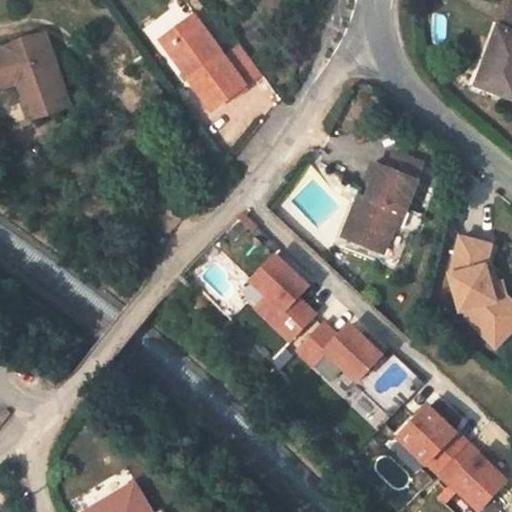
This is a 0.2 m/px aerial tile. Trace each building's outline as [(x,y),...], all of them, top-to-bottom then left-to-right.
[(511,5),(503,33),(500,32),(484,75),(502,82),(499,93),(511,97),(511,5)] [(197,24),(163,48),(170,58),(204,34),(197,24)] [(170,58),(214,121),(266,85),(244,54),(227,66),(204,34),(170,58)] [(61,122),(38,51),(0,61),(0,92),(9,90),(13,103),(23,134),(61,122)] [(481,87),(499,93),(502,82),(484,75),(481,87)] [(0,106),(13,103),(9,90),(0,92),(0,106)] [(385,148),(383,162),(422,170),(424,156),(385,148)] [(375,159),(365,198),(358,196),(345,233),(366,240),(362,254),(387,264),(399,229),(407,230),(422,177),(375,159)] [(345,233),(338,246),(362,254),(366,240),(345,233)] [(497,239),(460,234),(450,270),(462,312),(479,310),(482,318),(507,336),(511,328),(511,298),(508,296),(502,280),(495,260),(497,239)] [(312,282),(279,252),(249,279),(268,293),(254,305),(291,342),(321,312),(301,295),(312,282)] [(511,276),(502,280),(508,296),(511,298),(511,328),(507,336),(511,340),(511,276)] [(341,333),(327,320),(296,350),(332,383),(346,367),(361,382),(389,354),(353,320),(341,333)] [(464,430),(430,403),(397,436),(428,465),(464,430)] [(511,481),(511,478),(473,444),(441,476),(481,511),(511,481)] [(153,511),(135,482),(84,511),(153,511)]
